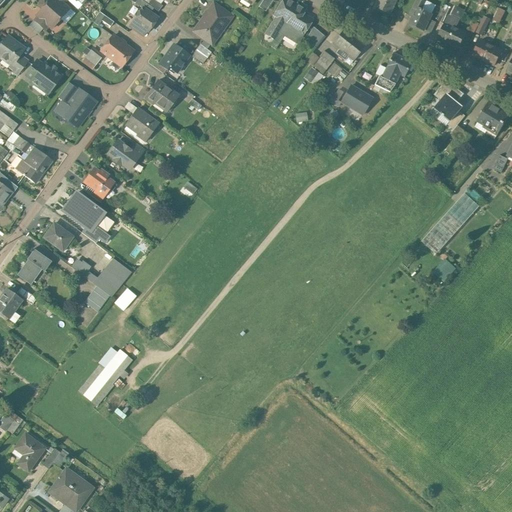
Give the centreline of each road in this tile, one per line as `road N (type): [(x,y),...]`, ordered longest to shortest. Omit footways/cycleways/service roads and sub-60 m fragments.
road 1 (track): [(129,380),(150,359),(174,352),(316,184),(338,174),(410,106),(445,61)]
road 2 (unclassified): [(511,93),(318,0)]
road 3 (unclassified): [(0,256),(114,96)]
road 4 (residential): [(114,96),(10,18)]
road 5 (unclassified): [(114,96),(189,0)]
